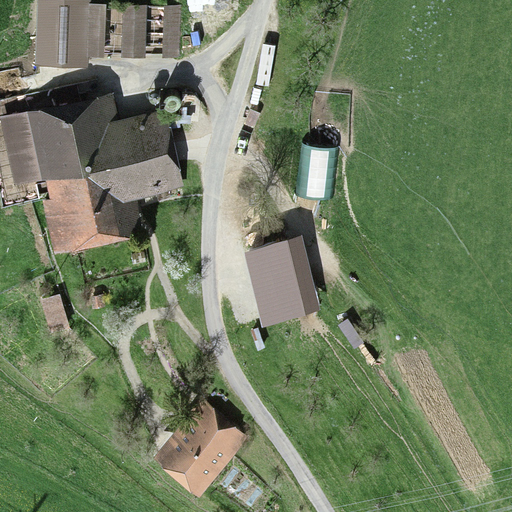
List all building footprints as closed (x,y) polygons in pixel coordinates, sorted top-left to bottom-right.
[(175,53),(176,5),(86,1),(85,0),(39,0),(38,58),(84,60),(84,49),(175,53)] [(35,106),(53,191),(42,193),(52,244),(71,240),(68,229),(127,217),(121,190),(176,179),(162,110),(107,122),(101,92),(35,106)] [(339,145),(302,141),(296,194),(333,198),(339,145)] [(321,311),(302,237),(245,252),(264,326),(321,311)] [(50,321),(64,317),(55,288),(41,292),(50,321)] [(165,442),(197,471),(237,425),(205,397),(165,442)]
